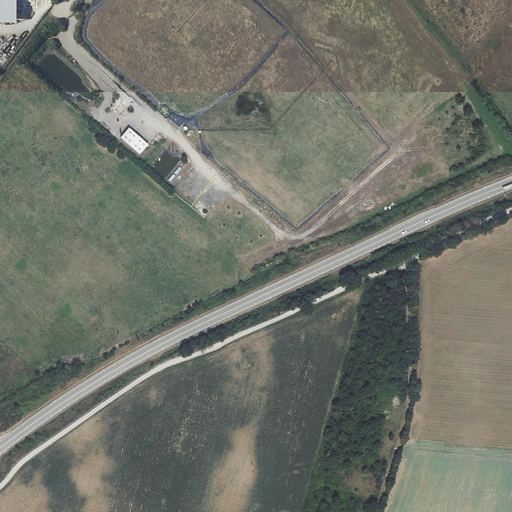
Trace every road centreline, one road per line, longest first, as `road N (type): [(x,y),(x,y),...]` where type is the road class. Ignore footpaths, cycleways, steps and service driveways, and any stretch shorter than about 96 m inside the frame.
road 1 (unclassified): [(0,486),(29,456),(152,372),(511,209)]
road 2 (secondary): [(511,183),(140,354),(0,447)]
road 3 (track): [(410,258),(412,367),(404,423),(375,511)]
